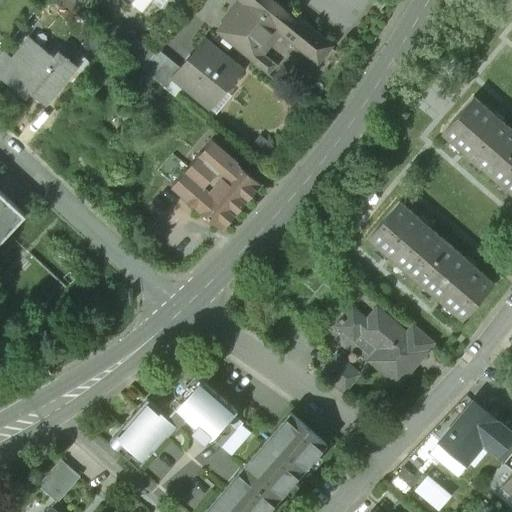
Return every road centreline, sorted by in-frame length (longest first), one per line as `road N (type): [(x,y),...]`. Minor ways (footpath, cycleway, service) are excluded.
road 1 (residential): [(191,302),(316,169),(428,0)]
road 2 (residential): [(180,313),(0,146)]
road 3 (residential): [(383,450),(191,302)]
road 4 (residential): [(47,412),(180,313)]
road 5 (residential): [(160,511),(47,412)]
road 6 (residential): [(383,450),(473,358)]
